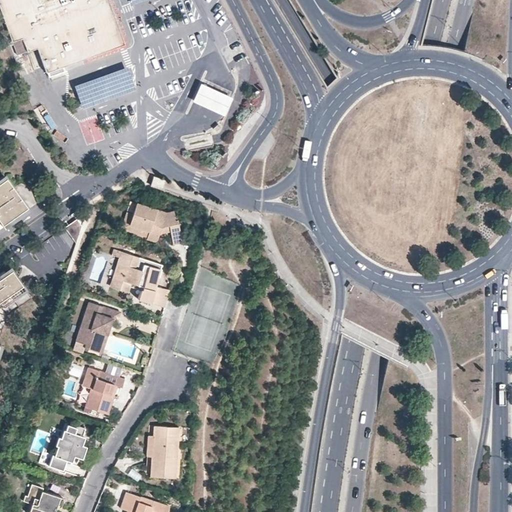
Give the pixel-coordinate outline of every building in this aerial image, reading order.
[(31,36),(37,50),(45,73),(46,72),(48,77),(64,71),(63,67),(123,46),(121,42),(106,0),(0,0),(0,12),(16,57),(26,53),(21,40),(31,36)] [(26,53),(37,50),(31,36),(21,40),(26,53)] [(74,84),(82,107),(137,89),(130,66),(74,84)] [(231,99),(217,92),(200,85),(192,103),(207,110),(223,117),(231,99)] [(80,121),(85,145),(103,141),(98,117),(80,121)] [(149,187),(161,191),(162,186),(164,181),(152,177),(149,187)] [(1,184),(0,184),(0,232),(8,227),(23,216),(1,184)] [(168,227),(170,232),(173,244),(178,243),(181,242),(176,220),(175,220),(173,211),(165,213),(136,203),(132,215),(128,226),(148,232),(146,239),(146,240),(152,242),(156,241),(158,235),(160,229),(168,227)] [(128,226),(132,215),(126,212),(120,230),(146,239),(148,232),(128,226)] [(77,218),(65,226),(72,236),(84,228),(77,218)] [(138,299),(151,303),(155,286),(161,265),(120,252),(117,264),(118,264),(111,284),(120,287),(119,290),(128,293),(131,284),(141,287),(138,299)] [(23,289),(10,270),(0,277),(0,349),(1,346),(0,345),(0,333),(6,316),(30,299),(23,289)] [(167,296),(168,289),(155,286),(151,303),(164,306),(166,300),(167,296)] [(95,351),(103,327),(108,328),(112,318),(117,320),(120,312),(88,301),(76,337),(86,340),(84,344),(84,347),(95,351)] [(107,332),(108,328),(103,327),(95,351),(100,353),(107,332)] [(70,362),(66,372),(80,377),(84,367),(70,362)] [(114,386),(117,387),(121,388),(124,380),(88,368),(82,386),(91,389),(85,407),(107,415),(113,396),(110,395),(114,386)] [(84,429),(65,423),(60,438),(58,438),(56,446),(57,447),(54,456),(52,456),(49,466),(62,471),(66,461),(71,462),(73,456),(81,459),(83,452),(85,447),(81,446),(84,437),(82,437),(84,429)] [(153,436),(152,457),(150,477),(175,478),(178,428),(153,426),(153,436)] [(42,450),(47,434),(35,431),(30,451),(41,454),(40,461),(46,462),(49,452),(42,450)] [(54,511),(55,510),(56,507),(60,508),(63,500),(42,492),(43,489),(31,485),(27,496),(25,496),(23,501),(32,504),(29,511),(54,511)] [(166,511),(168,508),(125,493),(122,502),(120,508),(127,511),(128,511),(166,511)]
